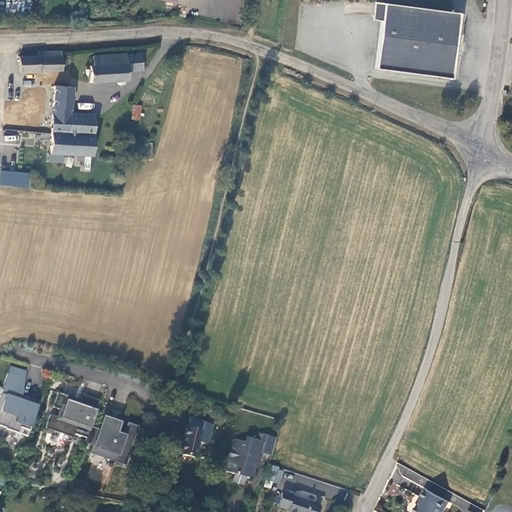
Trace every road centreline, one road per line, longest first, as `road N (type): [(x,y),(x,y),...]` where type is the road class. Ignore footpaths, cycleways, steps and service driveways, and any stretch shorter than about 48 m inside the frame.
road 1 (unclassified): [(481,148),(237,42),(177,33),(0,41)]
road 2 (unclassified): [(361,511),(430,353),(481,148)]
road 3 (unclassified): [(481,148),(504,0)]
road 4 (track): [(34,83),(41,160),(85,164)]
